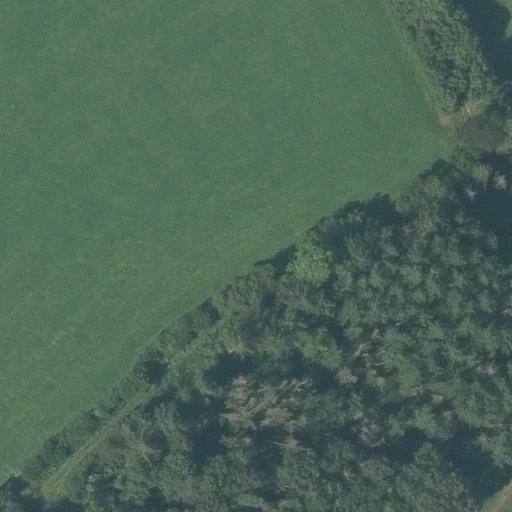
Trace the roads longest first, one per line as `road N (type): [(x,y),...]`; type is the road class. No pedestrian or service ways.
road 1 (track): [(465,116),(475,144),(468,185),(452,200),(390,248),(326,267),(209,338),(42,500)]
road 2 (track): [(422,0),(465,116)]
